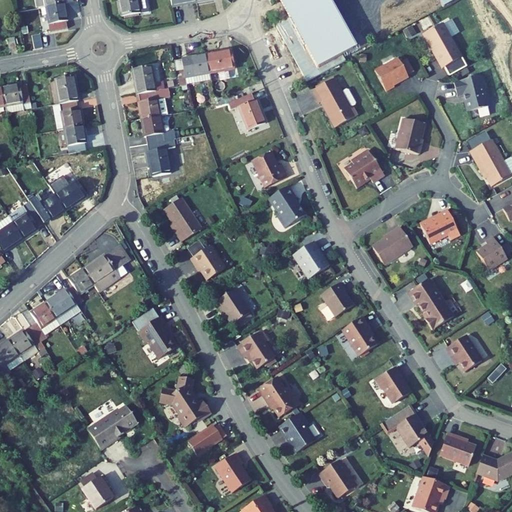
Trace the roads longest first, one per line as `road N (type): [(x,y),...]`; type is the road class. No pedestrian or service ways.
road 1 (residential): [(308,511),(254,437),(135,219),(113,202)]
road 2 (residential): [(337,237),(454,408),(511,433)]
road 3 (residential): [(238,14),(337,237)]
road 4 (residential): [(113,202),(0,309)]
road 5 (residential): [(103,67),(122,170),(113,202)]
road 6 (residential): [(117,46),(220,26),(238,14)]
